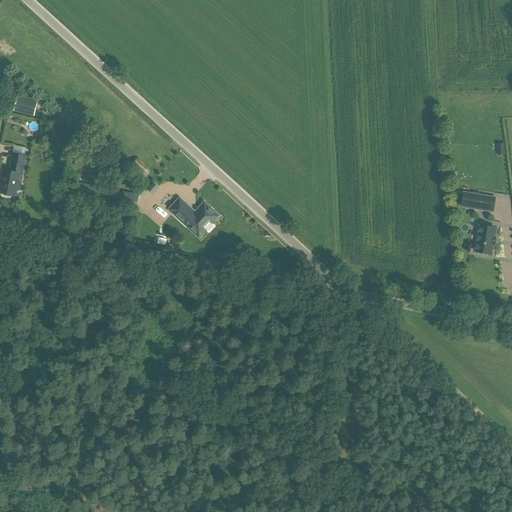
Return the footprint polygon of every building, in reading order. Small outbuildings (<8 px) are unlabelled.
[(18,95),(14,111),(34,116),(38,100),(18,95)] [(3,173),(0,187),(0,195),(3,196),(3,198),(11,199),(11,197),(15,198),(17,192),(19,193),(26,156),(13,154),(9,174),(3,173)] [(137,157),(131,164),(144,174),(149,168),(139,160),(139,159),(137,157)] [(72,182),(70,198),(136,210),(138,194),(72,182)] [(153,194),(158,189),(154,185),(149,190),(153,194)] [(492,212),(495,198),(471,194),(469,208),(492,212)] [(180,199),(170,210),(199,237),(206,230),(202,227),(208,220),(212,223),(218,218),(214,214),(214,212),(213,210),(211,209),(209,208),(208,208),(204,205),(195,214),(180,199)] [(495,229),(479,226),(475,251),(491,254),(492,245),(494,246),(495,238),(494,238),(495,229)] [(476,266),(462,270),(464,280),(479,276),(476,266)]
